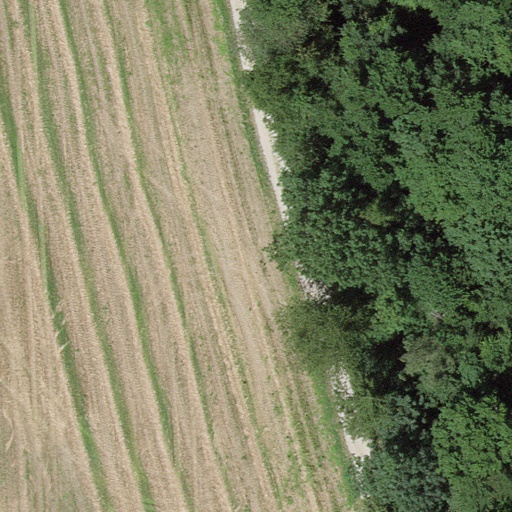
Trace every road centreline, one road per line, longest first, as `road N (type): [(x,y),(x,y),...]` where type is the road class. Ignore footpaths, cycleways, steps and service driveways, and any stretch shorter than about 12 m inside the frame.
road 1 (track): [(381,511),(327,300),(238,56),(229,0)]
road 2 (track): [(364,0),(327,300)]
